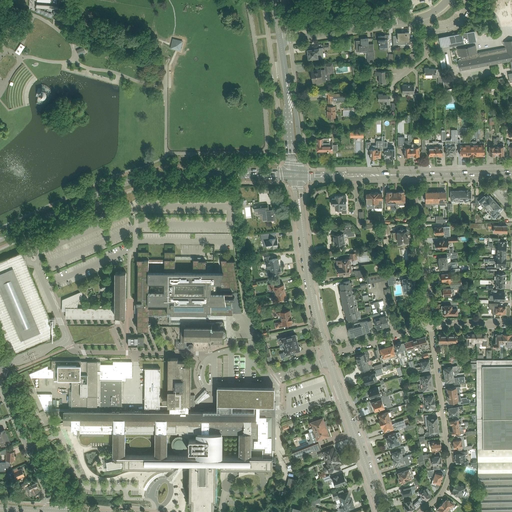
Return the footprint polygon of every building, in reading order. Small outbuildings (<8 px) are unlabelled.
[(80,20),(77,24),(86,30),(89,26),(92,27),(93,25),(82,17),(80,20)] [(476,35),(475,31),(439,37),(439,39),(441,49),(477,42),(476,35)] [(394,35),(393,35),(394,47),(394,45),(398,45),(398,44),(409,44),(409,32),(405,32),(405,33),(398,33),(398,36),(394,36),(394,35)] [(388,39),(388,35),(389,35),(385,35),(385,36),(378,36),(378,40),(379,40),(379,47),(388,47),(388,39)] [(361,41),(356,41),(356,47),(361,47),(361,50),(367,50),(367,47),(368,47),(368,45),(368,38),(365,38),(361,38),(361,40),(361,41)] [(177,50),(180,40),(173,39),(171,48),(177,50)] [(510,82),(511,81),(511,40),(504,42),(505,46),(506,45),(506,47),(505,47),(479,52),(479,53),(477,53),(475,45),(467,47),(468,47),(466,48),(465,47),(457,48),(459,56),(460,56),(461,59),(459,60),(460,70),(510,60),(511,70),(511,72),(508,74),(510,82)] [(323,57),(322,48),(319,49),(316,49),(312,50),(308,50),(309,55),(308,56),(308,57),(309,58),(309,59),(323,57)] [(317,70),(312,71),(313,83),(321,82),(324,81),(326,81),(325,75),(326,75),(334,73),(333,63),(324,63),(325,69),(320,69),(317,69),(317,70)] [(437,78),(437,74),(436,69),(429,69),(429,68),(425,68),(425,75),(433,74),(433,78),(437,78)] [(380,84),(381,84),(386,84),(386,79),(385,79),(385,72),(375,72),(375,75),(379,75),(380,84)] [(452,76),(443,78),(445,88),(454,86),(452,76)] [(43,85),(42,85),(41,85),(41,86),(42,86),(37,102),(38,103),(39,104),(40,104),(42,104),(43,104),(44,103),(46,103),(47,102),(48,101),(49,100),(50,99),(50,98),(50,97),(51,95),(51,94),(51,93),(50,91),(50,90),(49,89),(48,88),(47,87),(46,86),(45,86),(43,85)] [(415,94),(415,90),(414,85),(407,86),(407,85),(403,85),(403,90),(403,94),(415,94)] [(335,121),(335,106),(335,97),(347,97),(347,92),(328,93),(328,106),(328,117),(329,117),(329,121),(335,121)] [(391,105),(390,100),(390,95),(383,95),(383,94),(378,94),(379,101),(387,101),(387,105),(391,105)] [(457,129),(457,136),(468,135),(467,129),(460,129),(460,126),(457,126),(457,129)] [(458,144),(458,140),(457,136),(457,131),(457,129),(451,129),(451,138),(450,140),(446,140),(445,140),(446,141),(446,146),(446,155),(453,155),(453,154),(455,154),(455,144),(458,144)] [(390,147),(387,147),(387,142),(384,142),(384,139),(385,139),(385,136),(382,136),(382,140),(382,145),(383,146),(383,150),(385,150),(385,157),(390,157),(390,158),(391,158),(392,158),(394,158),(394,157),(395,157),(395,147),(394,147),(390,147)] [(412,156),(412,142),(412,140),(405,140),(405,136),(398,136),(399,148),(405,148),(405,156),(406,156),(407,156),(409,156),(412,156)] [(333,142),(329,142),(329,138),(317,138),(317,151),(328,151),(333,151),(333,142)] [(371,142),(366,142),(366,149),(371,149),(371,150),(370,150),(370,151),(370,157),(371,157),(371,158),(372,158),(372,159),(374,159),(375,158),(376,158),(376,157),(381,157),(381,150),(383,150),(383,146),(382,145),(382,140),(376,140),(376,145),(371,145),(371,142)] [(436,155),(436,141),(433,141),(433,142),(429,142),(426,142),(426,147),(426,148),(429,148),(429,155),(430,155),(431,156),(432,156),(433,155),(436,155)] [(477,145),(477,142),(477,141),(472,141),(472,142),(469,142),(469,145),(468,145),(468,155),(477,155),(477,145)] [(399,192),(395,192),(396,208),(397,208),(397,207),(398,207),(398,204),(400,204),(400,205),(405,205),(405,194),(404,194),(404,191),(399,192)] [(459,202),(459,191),(451,191),(451,200),(456,200),(456,202),(459,202)] [(467,191),(459,191),(459,202),(463,202),(463,200),(471,200),(471,192),(467,192),(467,191)] [(370,194),(366,194),(367,199),(367,203),(367,205),(367,208),(375,208),(375,206),(374,206),(374,193),(373,192),(371,192),(371,193),(370,193),(370,194)] [(396,208),(395,192),(391,192),(387,192),(387,195),(386,195),(386,200),(386,205),(391,205),(391,210),(396,210),(396,208)] [(478,197),(475,197),(475,203),(475,205),(479,205),(482,208),(483,208),(484,206),(492,199),(488,194),(485,197),(484,196),(479,201),(478,201),(478,197)] [(331,204),(332,203),(332,206),(335,206),(336,209),(342,209),(342,212),(346,212),(346,195),(335,195),(336,198),(332,198),(332,199),(331,199),(331,204)] [(493,199),(492,199),(484,206),(486,208),(485,209),(488,212),(497,204),(494,201),(493,199)] [(501,209),(497,204),(488,212),(490,215),(492,214),(492,215),(490,217),(492,219),(499,212),(498,211),(501,209)] [(255,207),(256,214),(263,214),(263,219),(268,218),(268,219),(275,219),(274,214),(273,214),(273,210),(268,210),(268,205),(255,207)] [(493,223),(486,223),(486,228),(494,229),(494,232),(499,232),(499,235),(503,235),(503,232),(507,232),(507,226),(493,226),(493,223)] [(336,234),(334,234),(335,244),(339,243),(340,245),(345,245),(344,243),(345,243),(344,233),(347,233),(348,237),(355,236),(354,232),(352,232),(351,225),(349,225),(345,226),(345,230),(339,231),(336,232),(336,234)] [(450,226),(435,228),(435,231),(435,232),(435,233),(435,234),(439,233),(439,234),(444,234),(444,236),(450,236),(449,230),(450,230),(450,226)] [(399,232),(397,232),(393,233),(394,240),(398,239),(399,243),(400,244),(402,244),(403,243),(403,242),(408,241),(408,235),(407,231),(406,231),(405,229),(400,230),(398,230),(399,232)] [(278,246),(277,239),(276,239),(270,239),(270,234),(261,235),(262,241),(263,241),(264,247),(267,247),(271,247),(277,246),(276,246),(278,246)] [(449,247),(449,244),(451,244),(451,242),(458,242),(458,237),(448,237),(449,240),(444,240),(443,240),(440,240),(440,241),(436,242),(437,249),(441,249),(442,249),(443,250),(444,249),(445,249),(449,248),(449,252),(451,252),(453,252),(453,251),(453,247),(449,247)] [(488,243),(488,246),(490,246),(490,247),(492,247),(506,247),(507,241),(500,241),(501,238),(493,238),(493,241),(495,242),(495,245),(493,245),(493,243),(488,243)] [(138,304),(138,313),(138,330),(148,330),(148,325),(149,313),(168,314),(188,314),(210,314),(226,314),(233,314),(232,310),(232,309),(231,304),(232,300),(235,300),(235,297),(233,297),(233,293),(230,293),(229,293),(217,293),(217,283),(225,283),(225,286),(232,286),(233,288),(238,288),(234,261),(227,261),(227,259),(221,259),(223,272),(206,272),(206,261),(199,260),(199,259),(194,259),(193,272),(175,271),(175,259),(175,252),(173,252),(173,251),(167,251),(167,252),(165,252),(165,259),(149,259),(149,251),(146,251),(141,251),(138,251),(138,259),(137,259),(137,262),(138,262),(138,301),(137,301),(137,304),(138,304)] [(0,260),(0,327),(12,355),(57,336),(53,325),(54,325),(54,323),(54,318),(49,318),(26,262),(21,252),(0,260)] [(350,260),(351,260),(357,259),(357,256),(356,252),(350,253),(351,256),(345,257),(345,259),(337,260),(338,268),(352,266),(351,263),(350,260)] [(439,259),(438,259),(439,263),(448,262),(447,258),(450,258),(450,257),(451,257),(457,257),(457,254),(457,252),(447,252),(447,255),(446,255),(443,255),(444,256),(439,257),(439,259)] [(279,265),(278,258),(269,259),(269,257),(271,257),(270,254),(264,254),(265,258),(266,258),(267,267),(269,274),(271,274),(274,273),(276,273),(277,274),(279,273),(280,272),(282,272),(281,267),(279,267),(279,265)] [(506,267),(506,261),(495,260),(490,260),(490,262),(491,263),(494,263),(494,267),(487,266),(487,267),(486,267),(486,270),(497,270),(497,267),(506,267)] [(362,276),(362,270),(357,271),(357,270),(352,271),(352,266),(338,268),(338,269),(337,269),(338,272),(339,276),(355,274),(356,277),(362,276)] [(93,308),(78,308),(78,301),(82,299),(82,291),(63,299),(62,307),(63,307),(63,308),(66,308),(66,318),(116,318),(116,321),(120,321),(120,315),(126,315),(126,298),(126,272),(116,272),(116,306),(93,306),(93,308)] [(497,272),(496,280),(505,280),(505,279),(506,279),(506,277),(505,277),(506,274),(500,273),(500,272),(497,272)] [(442,278),(442,281),(445,281),(445,282),(449,281),(449,285),(462,283),(461,279),(453,280),(453,273),(441,274),(440,275),(441,278),(442,278)] [(366,275),(362,276),(363,280),(367,279),(368,284),(371,283),(370,277),(366,277),(366,275)] [(413,280),(413,278),(403,279),(405,289),(404,289),(405,294),(415,293),(414,288),(415,288),(414,283),(416,283),(415,279),(413,280)] [(342,289),(342,290),(351,288),(350,285),(352,284),(352,282),(350,282),(349,280),(344,281),(344,283),(341,284),(340,285),(340,289),(342,289)] [(505,281),(505,280),(496,280),(496,288),(500,288),(500,286),(505,287),(505,284),(505,281)] [(285,290),(284,284),(279,285),(278,282),(273,284),(269,284),(270,288),(270,290),(274,289),(275,293),(285,290)] [(443,289),(444,296),(454,295),(454,289),(461,289),(461,288),(463,288),(464,287),(464,284),(450,284),(450,288),(443,289)] [(497,290),(491,289),(491,292),(490,292),(490,295),(495,296),(494,300),(497,300),(505,300),(505,292),(499,292),(499,293),(497,293),(497,290)] [(287,297),(285,290),(275,293),(275,297),(272,297),(273,303),(280,301),(280,300),(281,300),(280,298),(287,297)] [(342,298),(341,299),(342,302),(354,300),(353,296),(355,296),(354,294),(343,296),(342,296),(342,298)] [(493,308),(493,314),(506,314),(506,306),(498,306),(498,303),(489,303),(489,308),(493,308)] [(344,309),(344,310),(344,313),(345,313),(345,314),(346,313),(356,311),(355,308),(357,308),(357,305),(344,308),(344,309)] [(458,314),(458,309),(458,305),(453,305),(453,308),(452,308),(452,305),(448,305),(442,305),(442,309),(444,309),(444,312),(443,312),(445,315),(447,314),(452,314),(454,314),(454,315),(457,315),(457,314),(458,314)] [(292,316),(290,309),(285,310),(285,307),(273,310),(274,316),(278,315),(279,318),(281,318),(292,316)] [(357,317),(359,317),(358,311),(356,311),(346,313),(347,314),(346,315),(346,318),(347,319),(348,319),(351,318),(352,320),(357,319),(357,317)] [(384,316),(380,317),(383,327),(384,327),(385,327),(388,326),(388,325),(389,325),(388,321),(389,320),(388,318),(387,318),(386,313),(383,314),(384,316)] [(293,322),(292,316),(281,318),(282,322),(278,322),(275,323),(276,328),(280,327),(285,326),(284,324),(293,322)] [(383,327),(380,317),(377,318),(377,316),(374,316),(376,322),(374,322),(375,325),(376,324),(378,328),(379,329),(382,328),(382,327),(383,327)] [(367,320),(358,323),(354,324),(355,327),(348,329),(351,336),(363,332),(364,333),(367,332),(366,332),(370,331),(369,327),(372,326),(371,324),(372,324),(371,320),(367,321),(367,320)] [(222,322),(216,322),(216,325),(182,324),(181,341),(176,341),(176,348),(184,348),(184,345),(188,345),(188,347),(190,348),(192,348),(194,347),(194,345),(192,344),(192,341),(211,341),(211,344),(222,344),(222,338),(222,336),(224,336),(226,334),(226,332),(224,330),(223,330),(222,328),(222,322)] [(116,326),(67,325),(75,343),(73,343),(116,344),(109,329),(116,326)] [(448,334),(448,347),(450,347),(450,343),(452,343),(452,342),(457,342),(457,338),(456,338),(456,334),(451,334),(451,333),(449,333),(448,334)] [(504,343),(503,334),(499,334),(499,333),(497,333),(497,334),(496,334),(496,343),(495,343),(495,347),(500,347),(500,346),(503,346),(504,343)] [(511,333),(511,334),(511,333),(509,333),(509,334),(503,334),(504,343),(503,346),(504,346),(504,345),(505,345),(505,343),(508,343),(508,348),(511,348),(511,333)] [(448,347),(448,334),(443,334),(442,334),(441,334),(440,334),(439,334),(439,339),(439,340),(439,341),(439,342),(439,343),(439,346),(440,347),(442,347),(443,346),(443,345),(446,345),(446,347),(448,347)] [(477,342),(477,334),(469,334),(467,334),(465,337),(467,338),(467,341),(467,345),(472,345),(472,342),(477,342)] [(485,334),(477,334),(477,342),(477,346),(480,346),(480,342),(482,342),(482,346),(487,346),(487,342),(486,342),(486,337),(486,334),(485,334)] [(283,337),(278,338),(279,342),(281,347),(282,347),(285,346),(297,342),(296,338),(297,338),(297,337),(297,336),(297,335),(296,335),(295,335),(283,339),(283,337)] [(424,345),(427,343),(425,336),(424,336),(422,336),(422,337),(418,338),(422,350),(425,349),(424,345)] [(129,346),(143,346),(144,337),(129,337),(129,346)] [(422,350),(418,338),(415,339),(414,338),(413,339),(412,340),(414,347),(418,346),(419,350),(422,350)] [(406,341),(405,342),(408,351),(411,350),(412,352),(414,352),(415,351),(414,347),(412,340),(408,341),(408,340),(406,341)] [(298,346),(297,342),(285,346),(287,350),(283,351),(284,352),(280,353),(282,358),(289,356),(288,353),(299,350),(300,349),(301,348),(300,347),(300,346),(299,346),(298,346)] [(397,344),(395,344),(396,345),(401,364),(403,363),(402,358),(402,357),(402,356),(405,355),(403,350),(401,343),(400,342),(398,343),(398,344),(397,344)] [(387,347),(386,347),(389,358),(394,356),(395,358),(398,357),(397,351),(395,352),(395,350),(394,350),(393,345),(390,346),(389,346),(387,346),(387,347)] [(389,358),(386,347),(384,347),(383,348),(381,349),(382,354),(381,354),(383,360),(389,358)] [(369,356),(370,356),(368,350),(365,351),(365,353),(358,355),(358,357),(356,358),(358,363),(368,361),(368,360),(370,360),(369,356)] [(251,473),(255,474),(255,471),(255,469),(247,469),(247,467),(251,467),(272,467),(272,456),(273,456),(273,455),(273,447),(275,447),(276,447),(276,399),(275,399),(275,391),(275,386),(218,386),(218,390),(218,402),(217,406),(217,410),(204,410),(204,412),(189,412),(189,408),(195,409),(195,404),(196,404),(196,403),(197,403),(197,402),(197,401),(196,400),(195,400),(195,395),(191,395),(191,389),(191,365),(188,365),(183,365),(183,364),(184,364),(185,364),(185,363),(185,362),(185,361),(184,361),(183,361),(178,361),(178,358),(171,358),(168,358),(168,397),(165,397),(164,397),(163,397),(163,398),(162,399),(162,400),(163,400),(163,401),(164,401),(165,402),(168,402),(168,405),(160,405),(160,368),(145,368),(145,406),(145,408),(168,408),(168,411),(151,411),(147,411),(143,411),(133,411),(122,411),(122,380),(124,380),(124,376),(126,376),(126,377),(132,377),(132,362),(114,361),(114,366),(112,366),(112,365),(101,365),(101,362),(100,362),(100,366),(98,366),(98,362),(81,361),(81,360),(52,360),(52,369),(48,369),(48,366),(29,374),(35,388),(39,388),(39,387),(35,387),(31,377),(34,377),(34,375),(54,376),(54,380),(59,380),(60,380),(60,379),(63,379),(72,379),(72,396),(69,396),(69,401),(72,401),(72,411),(50,410),(50,401),(52,401),(52,394),(38,394),(44,409),(45,411),(65,411),(64,415),(63,415),(63,418),(64,418),(64,423),(72,423),(72,428),(72,429),(73,429),(73,430),(74,430),(74,431),(81,432),(80,433),(81,434),(81,436),(80,438),(81,440),(81,441),(83,443),(84,444),(86,444),(88,444),(90,443),(92,442),(114,442),(114,455),(118,455),(118,460),(106,461),(108,469),(122,467),(122,465),(124,465),(124,466),(141,466),(144,466),(146,466),(153,466),(175,466),(175,463),(181,463),(181,464),(181,465),(181,466),(182,466),(182,467),(183,467),(183,466),(184,466),(184,465),(184,464),(184,463),(190,463),(190,477),(190,484),(190,499),(192,499),(192,508),(192,510),(199,510),(200,510),(206,510),(207,510),(214,510),(214,508),(214,499),(216,499),(216,498),(216,485),(217,485),(217,484),(217,478),(217,477),(216,477),(217,463),(218,463),(222,463),(222,466),(243,466),(243,467),(244,467),(244,469),(243,469),(243,474),(244,474),(247,474),(251,473)] [(511,359),(477,359),(478,434),(479,511),(488,511),(511,511),(511,359)] [(365,361),(358,363),(359,369),(361,368),(362,371),(371,368),(373,367),(372,364),(369,364),(368,361),(365,361)] [(459,367),(458,367),(457,366),(452,367),(452,366),(446,367),(446,368),(444,368),(444,371),(444,372),(444,374),(445,374),(453,373),(453,374),(459,373),(459,367)] [(376,376),(383,374),(381,367),(375,369),(376,372),(364,377),(365,380),(364,380),(364,381),(365,383),(365,384),(366,384),(370,383),(370,384),(375,382),(375,381),(378,380),(376,376)] [(421,373),(415,374),(415,377),(417,377),(418,380),(420,379),(421,383),(432,382),(432,381),(432,380),(432,379),(432,378),(431,375),(421,376),(421,373)] [(445,376),(444,376),(444,378),(445,378),(446,382),(448,381),(448,382),(454,381),(459,380),(459,383),(459,384),(460,384),(466,383),(465,376),(454,377),(453,374),(453,373),(445,374),(445,376)] [(432,382),(421,383),(419,383),(419,387),(419,391),(433,389),(433,385),(433,384),(433,383),(432,382)] [(378,386),(368,390),(368,391),(368,392),(368,393),(369,393),(371,397),(380,394),(381,397),(386,395),(385,392),(384,393),(381,385),(378,386)] [(447,392),(447,393),(447,395),(460,394),(459,390),(460,390),(459,387),(448,388),(448,391),(447,392)] [(435,398),(434,398),(434,397),(434,395),(433,395),(423,396),(423,393),(419,394),(420,397),(422,396),(423,399),(424,403),(435,401),(435,400),(435,399),(435,398)] [(381,399),(372,402),(374,407),(373,407),(374,410),(375,410),(375,411),(385,407),(383,403),(386,402),(388,407),(387,407),(387,408),(393,406),(393,405),(392,406),(389,395),(389,394),(387,395),(386,395),(381,397),(381,399)] [(460,398),(460,394),(447,395),(447,398),(448,399),(449,399),(449,402),(461,401),(461,398),(460,398)] [(422,407),(421,407),(422,410),(435,409),(436,408),(435,406),(435,405),(436,404),(436,403),(435,403),(435,402),(435,401),(424,403),(422,403),(422,404),(422,407)] [(394,414),(393,412),(400,409),(399,406),(402,405),(393,407),(393,408),(390,409),(391,411),(379,414),(380,418),(379,419),(379,420),(380,422),(381,423),(391,420),(389,416),(394,414)] [(450,407),(449,408),(449,410),(449,415),(459,414),(458,410),(463,409),(462,406),(450,407)] [(438,421),(437,421),(436,415),(423,417),(424,421),(428,420),(429,425),(438,424),(438,423),(438,421)] [(313,428),(309,429),(310,432),(314,430),(327,426),(325,421),(324,422),(323,418),(319,419),(317,419),(314,420),(315,421),(309,423),(310,426),(312,426),(313,428)] [(468,422),(465,422),(462,422),(462,418),(459,418),(459,419),(453,420),(450,420),(451,424),(452,424),(452,426),(452,427),(465,425),(469,425),(468,422)] [(391,420),(381,423),(381,424),(381,425),(381,426),(382,426),(382,427),(383,427),(384,431),(395,427),(396,430),(404,427),(405,427),(404,423),(397,425),(396,423),(392,424),(391,420)] [(438,425),(438,424),(429,425),(429,426),(427,426),(427,431),(425,431),(426,435),(439,433),(438,428),(439,427),(439,425),(438,425)] [(466,428),(465,425),(452,427),(453,430),(452,430),(452,434),(460,433),(464,433),(463,429),(466,428)] [(329,431),(327,426),(314,430),(317,439),(320,438),(321,438),(325,437),(325,436),(329,435),(329,434),(328,431),(329,431)] [(0,442),(1,445),(4,444),(9,441),(4,429),(2,430),(2,428),(0,428),(0,442)] [(390,437),(387,438),(388,442),(388,443),(389,445),(390,448),(393,447),(393,445),(396,444),(403,442),(399,431),(397,432),(394,433),(389,435),(390,437)] [(466,446),(464,435),(458,436),(458,439),(453,440),(454,448),(464,447),(465,449),(473,448),(472,445),(466,446)] [(304,455),(316,451),(321,449),(319,442),(318,441),(309,445),(291,451),(293,459),(294,459),(304,455)] [(435,441),(429,442),(429,445),(432,444),(433,451),(437,451),(437,449),(442,448),(441,445),(440,441),(435,442),(435,441)] [(405,456),(404,452),(405,451),(403,445),(399,447),(400,450),(397,450),(398,451),(392,453),(394,459),(405,456)] [(334,450),(333,447),(322,451),(320,452),(320,453),(318,454),(319,456),(321,455),(321,456),(324,455),(324,456),(323,456),(324,456),(325,460),(327,459),(337,455),(337,454),(337,453),(336,451),(335,450),(334,450)] [(6,448),(0,451),(0,452),(1,454),(6,454),(6,462),(1,462),(1,465),(0,464),(0,470),(5,471),(11,468),(11,466),(10,465),(10,460),(13,461),(14,452),(7,451),(6,448)] [(468,453),(468,450),(461,451),(461,454),(455,454),(456,462),(461,461),(462,465),(469,464),(468,460),(466,461),(466,454),(468,453)] [(411,454),(405,456),(394,459),(393,459),(394,460),(393,461),(394,463),(395,464),(396,464),(396,465),(398,465),(398,466),(402,465),(402,466),(407,464),(409,463),(413,462),(411,454)] [(431,454),(423,455),(424,458),(429,458),(429,460),(432,460),(433,464),(433,469),(434,469),(439,468),(439,464),(442,463),(441,459),(440,459),(440,455),(432,456),(431,454)] [(338,455),(337,455),(327,459),(329,463),(327,464),(327,466),(324,467),(327,473),(340,468),(339,465),(341,464),(340,461),(340,460),(339,457),(338,457),(338,455)] [(12,470),(13,472),(11,473),(11,474),(12,476),(13,477),(15,476),(16,479),(24,475),(21,468),(18,470),(17,467),(12,470)] [(405,480),(414,477),(411,468),(399,473),(400,478),(399,478),(400,481),(401,481),(402,483),(406,481),(405,480)] [(433,469),(427,470),(428,477),(433,476),(434,477),(433,478),(433,479),(432,482),(436,484),(436,483),(440,484),(442,480),(442,479),(444,474),(439,473),(436,472),(435,473),(434,469),(433,469)] [(327,476),(323,477),(323,479),(324,478),(325,481),(329,479),(330,481),(331,484),(332,483),(333,487),(335,486),(342,484),(343,484),(346,483),(346,482),(347,482),(346,481),(347,480),(346,479),(345,478),(344,474),(338,476),(338,475),(335,476),(335,477),(332,478),(331,478),(329,475),(327,476)] [(453,489),(452,492),(461,496),(462,496),(466,497),(468,492),(464,490),(465,486),(464,486),(464,485),(462,484),(461,484),(456,482),(454,486),(452,489),(453,489)] [(36,489),(38,488),(35,483),(29,486),(30,489),(27,490),(29,494),(32,493),(37,491),(36,489)] [(412,490),(414,489),(415,489),(415,486),(414,486),(401,488),(402,492),(402,493),(402,495),(403,495),(403,496),(412,494),(412,490)] [(419,492),(422,496),(425,500),(431,496),(430,494),(431,492),(428,488),(426,490),(425,489),(422,491),(422,490),(419,492)] [(337,492),(333,493),(335,499),(338,498),(339,500),(340,499),(341,502),(351,498),(351,497),(350,495),(348,492),(344,493),(343,489),(342,489),(339,491),(337,492)] [(422,503),(423,503),(425,500),(422,496),(419,499),(420,500),(416,503),(413,505),(412,501),(408,502),(406,502),(406,504),(404,504),(406,511),(409,511),(415,507),(416,509),(420,505),(422,503)] [(339,510),(334,511),(333,511),(343,511),(345,511),(345,510),(348,509),(348,510),(351,509),(351,508),(354,507),(353,502),(353,501),(353,499),(352,499),(351,498),(341,502),(338,503),(339,503),(340,507),(338,508),(339,510)] [(442,503),(442,504),(449,511),(452,508),(451,507),(452,506),(454,508),(455,506),(454,505),(453,504),(451,501),(450,502),(447,499),(445,501),(444,501),(444,502),(443,501),(442,502),(442,503)]
